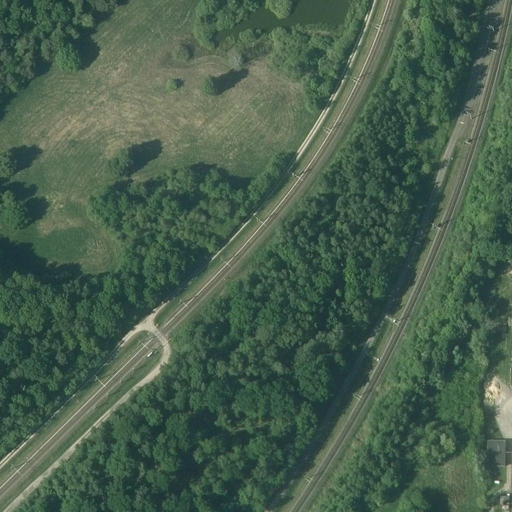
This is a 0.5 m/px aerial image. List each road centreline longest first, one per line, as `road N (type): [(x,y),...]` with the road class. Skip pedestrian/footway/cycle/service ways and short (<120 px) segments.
road 1 (track): [(373,0),(305,149),(240,229),(0,466)]
road 2 (track): [(144,323),(172,351),(164,379),(18,511)]
